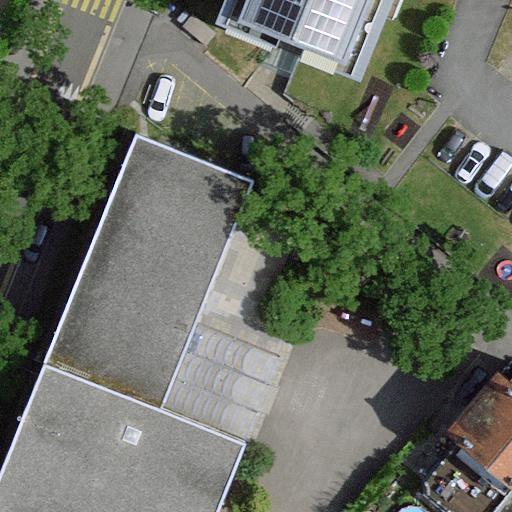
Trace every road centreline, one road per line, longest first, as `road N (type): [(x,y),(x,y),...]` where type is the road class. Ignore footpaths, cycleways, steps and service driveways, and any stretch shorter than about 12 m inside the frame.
road 1 (residential): [(106,0),(511,338)]
road 2 (tertiary): [(0,224),(92,0)]
